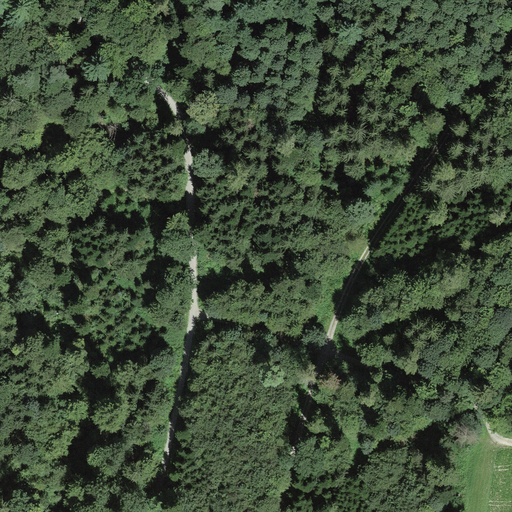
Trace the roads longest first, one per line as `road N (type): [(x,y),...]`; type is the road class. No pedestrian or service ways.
road 1 (track): [(58,0),(179,112),(192,313)]
road 2 (track): [(325,349),(369,241),(511,37)]
road 3 (track): [(325,349),(468,397),(487,411),(492,441),(511,442)]
road 4 (track): [(155,511),(192,313)]
road 5 (track): [(278,511),(325,349)]
road 6 (track): [(192,313),(325,349)]
